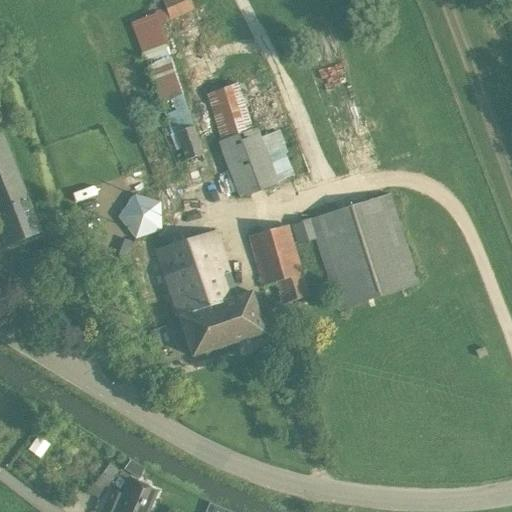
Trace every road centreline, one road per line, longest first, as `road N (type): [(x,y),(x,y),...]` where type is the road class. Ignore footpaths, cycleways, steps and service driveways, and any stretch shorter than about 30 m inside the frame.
road 1 (tertiary): [(0,324),(171,432),(299,485),(380,498),(511,493)]
road 2 (track): [(329,195),(292,95),(240,0)]
